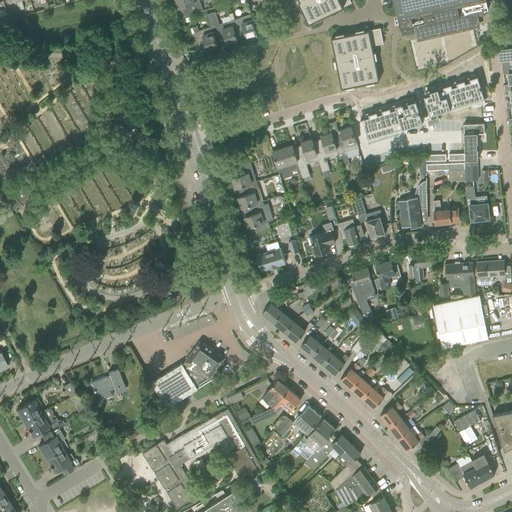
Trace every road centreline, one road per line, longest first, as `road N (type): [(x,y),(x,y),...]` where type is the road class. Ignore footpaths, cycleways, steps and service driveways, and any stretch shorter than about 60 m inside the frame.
road 1 (residential): [(35,500),(282,358)]
road 2 (residential): [(235,295),(398,242),(511,246)]
road 3 (residential): [(0,392),(235,295)]
road 4 (residential): [(189,144),(331,99),(385,100)]
road 5 (residential): [(491,46),(511,220)]
road 6 (residential): [(409,471),(282,358)]
road 7 (residential): [(235,295),(189,144)]
